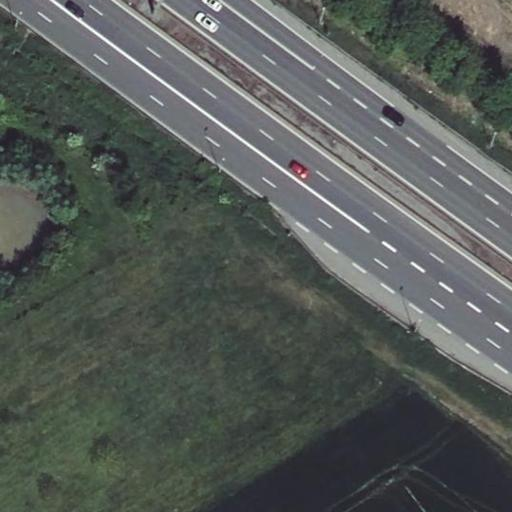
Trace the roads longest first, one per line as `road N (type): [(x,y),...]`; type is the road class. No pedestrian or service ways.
road 1 (trunk): [(31,0),(368,219)]
road 2 (motorway): [(80,0),(368,219)]
road 3 (motorway): [(453,184),(186,0)]
road 4 (trunk): [(453,184),(227,0)]
road 5 (motorway): [(368,219),(511,321)]
